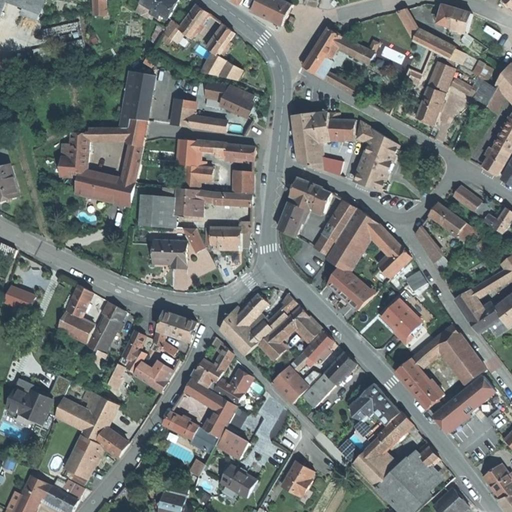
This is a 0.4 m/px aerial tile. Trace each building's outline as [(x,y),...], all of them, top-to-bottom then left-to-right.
[(0,0),(0,22),(8,0),(0,0)] [(105,16),(106,1),(104,0),(94,0),(94,15),(105,16)] [(143,0),(142,3),(143,4),(154,10),(152,13),(162,19),(164,16),(169,19),(179,0),(143,0)] [(267,18),(283,26),(293,4),(284,0),(258,0),(253,11),(267,18)] [(141,7),(152,13),(154,10),(143,4),(141,7)] [(181,29),(193,38),(210,14),(198,5),(182,26),(181,29)] [(149,18),(152,13),(141,7),(140,6),(137,12),(149,18)] [(459,10),(444,6),(440,23),(465,30),(469,12),(459,10)] [(406,10),(397,12),(414,40),(455,62),(456,60),(462,63),(467,54),(457,49),(457,50),(420,31),(406,10)] [(473,14),(469,12),(465,30),(469,32),(482,41),(489,21),(473,14)] [(174,39),(181,29),(182,26),(172,20),(157,50),(168,58),(179,42),(174,39)] [(497,26),(489,21),(482,41),(490,45),(497,26)] [(209,48),(215,53),(220,56),(224,51),(227,47),(229,49),(233,43),(231,41),(236,33),(231,29),(225,25),(209,48)] [(320,42),(314,53),(328,61),(338,45),(343,36),(335,31),(337,28),(333,26),(331,29),(329,27),(320,42)] [(377,53),(343,36),(338,45),(372,63),(377,53)] [(205,72),(238,80),(244,69),(229,62),(232,56),(224,51),(220,56),(215,53),(205,72)] [(305,67),(357,97),(361,90),(328,72),(328,61),(314,53),(305,67)] [(475,73),(481,76),(487,64),(480,61),(475,73)] [(455,69),(442,62),(436,72),(431,84),(439,90),(446,93),(455,69)] [(507,94),(511,99),(511,63),(511,64),(497,83),(500,87),(498,90),(490,106),(488,109),(498,114),(507,94)] [(130,72),(120,129),(132,129),(134,119),(149,121),(156,77),(130,72)] [(229,86),(209,81),(206,95),(224,100),(222,105),(249,117),(252,109),(255,103),(253,101),(255,96),(241,90),(229,86)] [(477,99),(490,106),(498,90),(484,82),(478,97),(477,99)] [(447,93),(446,93),(439,90),(431,84),(418,118),(426,121),(435,124),(447,93)] [(173,124),(195,128),(197,116),(197,112),(195,112),(196,102),(177,99),(173,124)] [(330,112),(295,117),(298,140),(300,161),(325,170),(323,156),(321,142),(332,141),(332,137),(331,120),(330,112)] [(208,118),(197,116),(195,128),(206,130),(208,120),(208,118)] [(504,132),(497,144),(511,152),(511,151),(511,118),(507,125),(504,132)] [(89,170),(83,169),(81,177),(78,191),(131,206),(146,140),(147,131),(149,121),(134,119),(132,129),(120,129),(91,129),(91,137),(91,140),(130,139),(129,144),(131,144),(124,179),(89,170)] [(229,123),(208,120),(206,130),(228,133),(229,123)] [(340,120),(331,120),(332,137),(356,139),(357,121),(340,120)] [(369,186),(383,192),(401,145),(361,121),(358,138),(372,144),(357,182),(369,186)] [(62,176),(81,177),(83,169),(89,170),(91,140),(91,137),(74,136),(73,145),(64,144),(62,176)] [(201,161),(202,150),(203,141),(181,139),(179,163),(200,165),(200,166),(207,167),(207,162),(201,161)] [(202,150),(228,153),(229,144),(203,141),(202,150)] [(257,147),(229,144),(228,153),(228,157),(255,160),(256,153),(257,147)] [(493,171),(499,175),(511,152),(497,144),(484,166),(493,171)] [(344,161),(323,156),(325,170),(341,175),(344,161)] [(511,183),(511,164),(503,178),(509,182),(511,183)] [(179,186),(186,187),(188,165),(181,165),(179,186)] [(186,187),(200,188),(200,179),(214,180),(215,167),(207,167),(200,166),(188,165),(186,187)] [(0,203),(8,201),(21,197),(12,166),(3,169),(0,169),(0,203)] [(236,192),(254,193),(254,172),(236,170),(236,192)] [(300,178),(290,202),(308,209),(310,206),(312,207),(318,209),(325,212),(326,212),(334,193),(324,189),(325,188),(300,178)] [(463,202),(480,213),(486,205),(461,187),(455,195),(463,202)] [(167,188),(165,196),(178,197),(178,189),(167,188)] [(178,189),(178,197),(176,215),(198,216),(199,200),(199,190),(178,189)] [(217,192),(199,190),(199,200),(204,200),(212,202),(212,203),(254,207),(254,202),(254,195),(217,192)] [(140,225),(176,228),(176,215),(178,197),(165,196),(142,194),(140,225)] [(318,248),(330,256),(360,208),(348,201),(318,248)] [(308,209),(290,202),(286,213),(280,229),(298,236),(308,209)] [(440,203),(431,215),(459,236),(468,223),(440,203)] [(480,213),(488,219),(494,210),(486,205),(480,213)] [(380,224),(360,208),(330,256),(328,259),(342,267),(325,292),(332,299),(329,302),(341,315),(346,310),(353,317),(392,278),(392,277),(381,266),(365,284),(352,272),(372,239),(378,244),(380,243),(392,255),(402,246),(390,234),(380,224)] [(496,226),(504,232),(511,220),(511,210),(508,208),(500,220),(496,226)] [(488,221),(496,226),(500,220),(492,215),(488,221)] [(243,233),(253,233),(254,222),(243,221),(243,233)] [(475,229),(468,223),(459,236),(466,241),(475,229)] [(422,227),(417,233),(425,246),(436,262),(445,256),(422,227)] [(198,229),(185,228),(198,253),(207,248),(198,229)] [(212,228),(212,244),(219,244),(240,244),(239,228),(212,228)] [(189,242),(157,241),(156,263),(168,263),(174,264),(174,268),(188,268),(189,242)] [(477,246),(484,257),(489,254),(482,242),(477,246)] [(17,250),(1,243),(0,246),(0,256),(12,261),(17,250)] [(413,257),(402,246),(392,255),(381,266),(392,277),(413,257)] [(20,252),(14,269),(17,270),(25,254),(20,252)] [(15,284),(22,287),(36,260),(30,257),(25,254),(17,270),(14,269),(10,282),(15,284)] [(507,322),(510,326),(511,324),(511,257),(503,264),(507,269),(511,276),(511,299),(498,310),(507,322)] [(51,268),(43,264),(36,283),(43,286),(44,286),(51,268)] [(465,310),(471,319),(484,311),(477,300),(511,278),(511,276),(507,269),(491,278),(486,282),(471,291),(458,299),(465,310)] [(407,279),(415,292),(429,283),(420,270),(407,279)] [(40,291),(43,286),(36,283),(33,288),(35,289),(40,291)] [(20,290),(22,287),(15,284),(7,303),(30,312),(37,297),(20,290)] [(88,289),(80,285),(68,311),(81,317),(82,318),(94,293),(88,289)] [(238,307),(234,313),(238,316),(242,313),(251,322),(262,312),(270,303),(264,298),(259,292),(241,310),(238,307)] [(301,306),(289,294),(285,300),(289,304),(272,321),(269,323),(268,323),(255,334),(248,326),(251,322),(242,313),(238,316),(234,313),(221,330),(246,356),(262,341),(262,340),(275,329),(274,329),(301,306)] [(94,316),(100,319),(109,301),(104,298),(94,316)] [(409,308),(401,299),(386,313),(384,315),(407,339),(412,334),(424,323),(417,316),(409,308)] [(118,307),(109,302),(103,314),(106,315),(102,322),(103,323),(117,330),(121,323),(127,312),(118,307)] [(495,331),(498,329),(507,322),(498,310),(494,304),(484,311),(471,319),(480,333),(491,326),(495,331)] [(411,305),(409,308),(417,316),(419,314),(411,305)] [(292,334),(297,329),(310,316),(306,311),(302,306),(282,324),(292,334)] [(79,320),(81,317),(68,311),(59,329),(88,344),(98,323),(91,320),(89,324),(79,320)] [(415,336),(412,334),(407,339),(384,315),(386,313),(384,311),(380,315),(392,327),(407,343),(415,336)] [(167,333),(192,342),(199,323),(183,318),(166,312),(160,330),(160,331),(167,333)] [(272,321),(262,312),(251,322),(248,326),(255,334),(268,323),(269,323),(272,321)] [(297,329),(305,336),(318,323),(310,316),(297,329)] [(501,333),(510,326),(507,322),(498,329),(501,333)] [(108,346),(117,330),(103,323),(101,327),(103,328),(97,340),(108,346)] [(310,343),(324,330),(318,323),(305,336),(310,343)] [(282,343),(292,334),(282,324),(259,347),(274,362),(288,349),(282,343)] [(443,353),(469,385),(489,369),(454,326),(413,359),(422,370),(443,353)] [(165,341),(167,333),(160,331),(160,330),(158,329),(154,342),(175,356),(179,350),(165,341)] [(136,331),(128,348),(138,353),(139,350),(146,336),(141,334),(136,331)] [(316,361),(317,361),(322,356),(328,349),(336,341),(330,336),(325,331),(306,350),(310,354),(316,361)] [(105,353),(108,346),(97,340),(92,338),(88,346),(99,352),(100,350),(105,353)] [(123,357),(131,361),(139,365),(147,354),(139,350),(138,353),(128,348),(123,357)] [(217,363),(215,366),(226,372),(236,354),(227,349),(219,364),(217,363)] [(331,352),(328,349),(322,356),(324,359),(331,352)] [(301,367),(307,362),(304,360),(310,354),(306,350),(295,361),(301,367)] [(326,373),(338,384),(358,363),(353,358),(346,352),(326,373)] [(310,365),(316,361),(310,354),(304,360),(307,362),(310,365)] [(418,395),(429,409),(446,395),(434,380),(431,382),(422,370),(413,359),(398,371),(418,395)] [(155,372),(141,364),(135,373),(136,373),(135,375),(163,393),(170,382),(168,381),(174,370),(159,360),(159,361),(161,362),(155,372)] [(128,369),(135,372),(139,365),(131,361),(128,369)] [(219,384),(226,372),(215,366),(206,361),(200,372),(219,384)] [(296,372),(301,367),(295,361),(290,366),(296,372)] [(125,368),(118,364),(109,384),(118,389),(123,379),(120,378),(125,368)] [(304,380),(296,372),(290,366),(273,384),(293,404),(310,386),(304,380)] [(315,370),(304,380),(310,386),(323,374),(317,370),(315,370)] [(195,379),(215,391),(219,384),(200,372),(199,372),(198,374),(195,379)] [(239,405),(255,378),(249,375),(244,372),(235,387),(223,380),(216,392),(239,405)] [(316,408),(338,384),(326,373),(304,396),(316,408)] [(55,389),(67,394),(73,381),(61,376),(55,389)] [(485,377),(435,417),(448,433),(498,392),(485,377)] [(22,380),(18,390),(27,394),(31,384),(22,380)] [(240,406),(192,381),(186,392),(217,409),(197,446),(199,447),(213,455),(240,406)] [(384,420),(389,426),(403,412),(389,396),(377,383),(358,401),(370,414),(372,416),(376,412),(384,420)] [(19,414),(44,424),(54,401),(42,396),(33,392),(31,396),(27,394),(18,390),(17,390),(10,407),(20,411),(19,414)] [(85,431),(84,435),(98,442),(108,428),(119,404),(95,393),(87,410),(65,399),(61,407),(56,417),(85,431)] [(236,417),(247,423),(261,399),(256,396),(250,393),(236,417)] [(56,405),(61,407),(65,399),(60,397),(56,405)] [(165,424),(193,439),(199,427),(172,412),(169,418),(165,424)] [(367,436),(384,420),(376,412),(372,416),(370,414),(358,426),(367,436)] [(389,426),(379,435),(391,446),(414,423),(409,418),(404,412),(403,412),(389,426)] [(105,447),(120,458),(126,450),(130,444),(119,436),(115,433),(108,428),(98,442),(105,447)] [(229,431),(222,443),(230,448),(228,451),(242,459),(251,444),(229,431)] [(89,480),(99,460),(88,455),(95,441),(84,435),(67,468),(89,480)] [(354,463),(379,488),(395,472),(377,454),(391,446),(379,435),(375,439),(377,440),(354,463)] [(99,460),(105,447),(98,442),(95,441),(88,455),(99,460)] [(419,451),(412,458),(427,473),(430,470),(430,469),(442,458),(436,451),(430,442),(419,452),(419,451)] [(201,477),(213,455),(199,447),(187,469),(201,477)] [(412,458),(398,472),(428,502),(434,496),(431,493),(439,485),(427,473),(412,458)] [(294,464),(283,483),(298,491),(302,484),(308,487),(313,479),(309,476),(312,470),(306,467),(302,465),(300,468),(294,464)] [(247,473),(233,465),(223,483),(249,498),(259,481),(247,473)] [(511,495),(511,475),(505,466),(488,478),(495,488),(502,499),(511,495)] [(84,487),(88,480),(68,470),(65,476),(84,487)] [(402,511),(417,511),(428,502),(398,472),(397,470),(395,472),(379,488),(402,511)] [(36,511),(38,509),(43,497),(49,485),(32,477),(15,511),(36,511)] [(53,487),(49,485),(43,497),(47,499),(53,487)] [(80,501),(53,487),(47,499),(73,511),(77,506),(80,501)] [(189,493),(171,487),(170,493),(165,493),(163,501),(161,510),(160,511),(189,511),(191,504),(187,504),(189,493)] [(435,506),(440,511),(464,511),(471,506),(463,497),(455,488),(435,506)] [(511,511),(511,495),(502,499),(500,500),(509,511),(511,511)]
